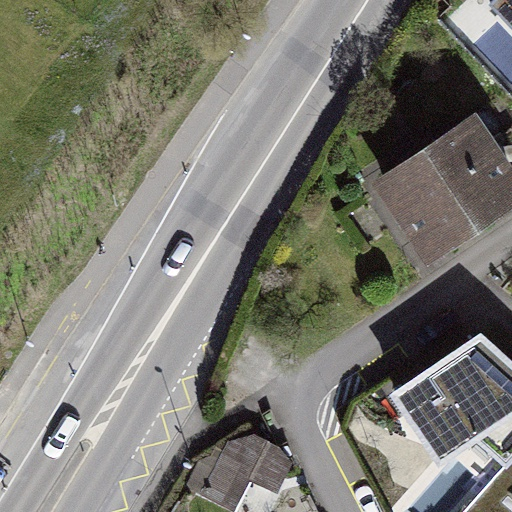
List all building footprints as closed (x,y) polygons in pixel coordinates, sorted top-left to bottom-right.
[(511,0),(472,0),(511,43),(511,0)] [(511,152),(476,100),(371,172),(427,253),(511,195),(511,152)] [(511,367),(481,338),(401,398),(437,462),(511,414),(511,367)] [(229,442),(206,492),(237,507),(250,477),(275,488),(284,468),(275,453),(252,438),(229,442)] [(511,511),(511,459),(464,511),(511,511)]
